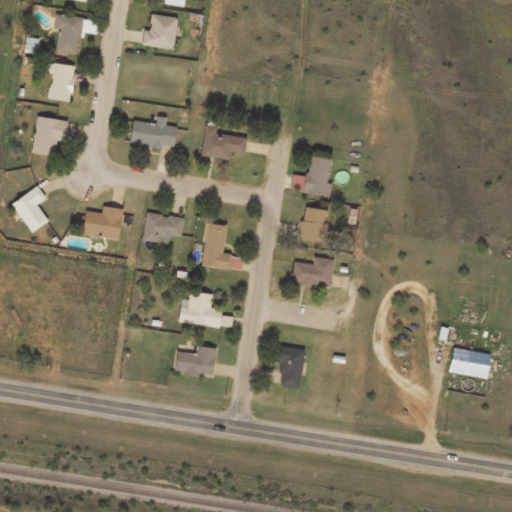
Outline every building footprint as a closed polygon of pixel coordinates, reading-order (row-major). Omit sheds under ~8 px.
[(41,0),(41,3),(86,8),(87,0),(41,0)] [(181,14),(181,0),(162,0),(161,12),(181,14)] [(138,52),(170,57),(175,25),(149,21),(146,38),(141,37),(138,52)] [(54,59),(76,62),(79,25),(53,22),(52,37),(56,37),(54,59)] [(72,74),(51,70),(45,106),(67,109),(72,74)] [(61,128),(34,123),(28,160),(56,164),(61,128)] [(173,133),(163,133),(163,124),(154,123),(153,131),(128,128),(126,152),(159,154),(159,152),(171,153),(173,133)] [(212,140),(214,134),(202,132),(197,162),(227,167),(228,160),(241,162),(244,146),(212,140)] [(301,201),(327,203),(328,191),(324,191),(327,166),(305,164),(301,201)] [(8,212),(29,240),(45,228),(33,212),(43,205),(34,193),(8,212)] [(98,221),(82,218),(78,241),(114,247),(120,217),(99,213),(98,221)] [(323,218),(301,214),(295,246),(317,250),(323,218)] [(181,226),(144,220),(140,248),(166,251),(167,243),(179,244),(181,226)] [(220,262),(224,233),(206,230),(199,273),(238,279),(240,265),(220,262)] [(309,272),(291,268),(287,290),(326,297),(332,268),(311,264),(309,272)] [(217,333),(217,316),(209,316),(209,301),(186,300),(185,315),(176,315),(176,332),(217,333)] [(230,324),(218,323),(217,334),(229,335),(230,324)] [(213,356),(194,353),(193,362),(174,359),(170,378),(208,385),(213,356)] [(300,356),(274,353),(272,369),(278,370),(276,393),(297,395),(300,356)] [(449,355),(445,379),(482,386),(487,362),(449,355)]
